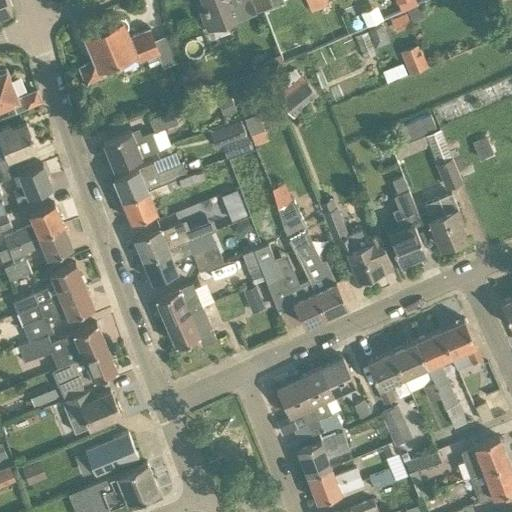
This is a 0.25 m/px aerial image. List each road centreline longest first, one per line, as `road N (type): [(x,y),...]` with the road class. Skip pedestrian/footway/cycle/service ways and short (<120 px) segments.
road 1 (residential): [(162,404),(36,26)]
road 2 (residential): [(242,375),(470,275)]
road 3 (residential): [(284,494),(242,375)]
